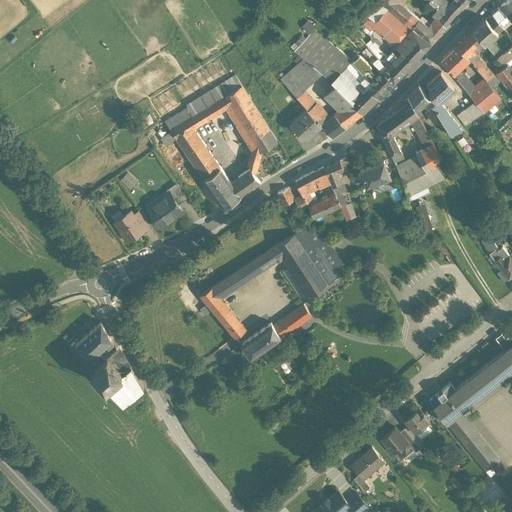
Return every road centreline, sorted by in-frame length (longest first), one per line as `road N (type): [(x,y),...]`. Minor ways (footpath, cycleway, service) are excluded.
road 1 (residential): [(484,0),(320,160),(100,285)]
road 2 (residential): [(272,511),(511,314)]
road 3 (residential): [(234,511),(167,420),(100,285)]
road 4 (track): [(85,284),(71,246),(0,143)]
